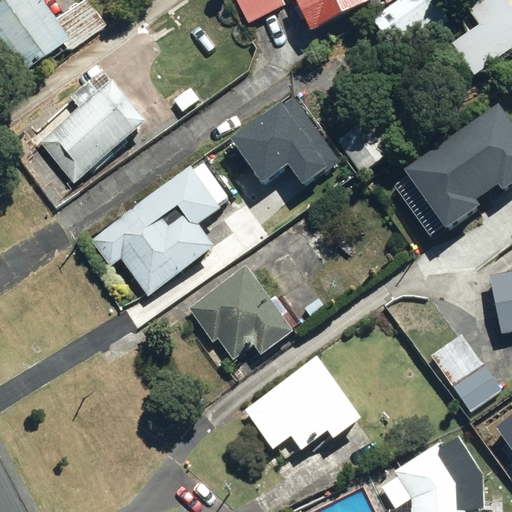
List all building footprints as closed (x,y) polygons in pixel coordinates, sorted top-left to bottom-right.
[(30,0),(7,0),(0,5),(0,72),(7,84),(60,49),(66,58),(104,33),(85,3),(48,27),(30,0)] [(281,0),(237,0),(251,29),(287,12),(281,0)] [(297,0),(293,2),(309,37),(370,10),(368,6),(377,2),(376,0),(297,0)] [(449,22),(431,0),(403,0),(370,27),(399,63),(449,22)] [(511,0),(476,0),(461,12),(476,31),(449,52),(476,86),(511,57),(511,0)] [(73,189),(146,132),(111,87),(99,96),(92,87),(69,105),(77,115),(38,145),(73,189)] [(511,192),(511,122),(499,106),(392,189),(439,248),(479,216),(476,212),(495,197),(499,202),(511,192)] [(375,120),(336,144),(359,181),(398,156),(375,120)] [(230,205),(200,165),(92,245),(111,271),(120,264),(149,303),(212,256),(195,232),(230,205)] [(291,338),(245,274),(182,320),(219,373),(249,351),(257,362),(291,338)] [(511,277),(490,282),(503,342),(511,339),(511,277)] [(464,338),(431,361),(470,417),(503,394),(464,338)] [(358,428),(313,366),(243,415),(272,457),(293,443),(301,454),(326,437),(332,446),(358,428)] [(511,414),(495,427),(511,450),(511,414)] [(483,474),(458,435),(441,445),(439,442),(393,471),(396,476),(380,486),(395,509),(389,509),(389,511),(466,511),(467,511),(485,511),(483,474)]
